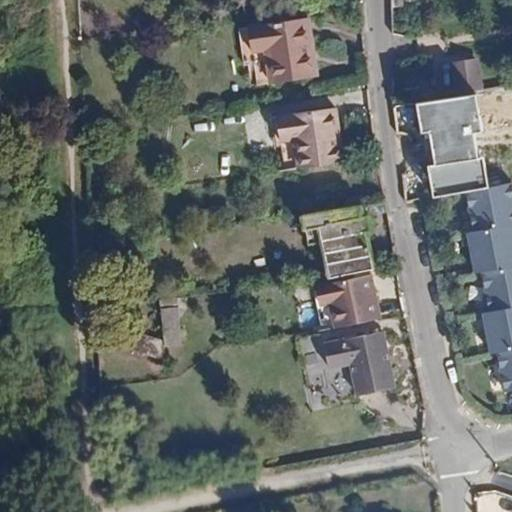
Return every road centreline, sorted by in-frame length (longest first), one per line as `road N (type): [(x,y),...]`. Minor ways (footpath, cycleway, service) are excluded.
road 1 (residential): [(450,453),(387,154),(374,0)]
road 2 (track): [(450,453),(138,511)]
